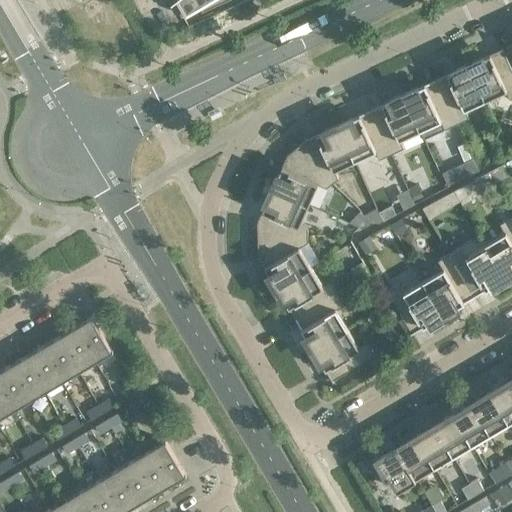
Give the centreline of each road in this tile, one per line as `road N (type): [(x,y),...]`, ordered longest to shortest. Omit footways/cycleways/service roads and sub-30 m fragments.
road 1 (residential): [(511,327),(307,449),(209,275),(204,215),(268,112),(501,0)]
road 2 (residential): [(219,498),(224,469),(109,276),(87,275),(0,327)]
